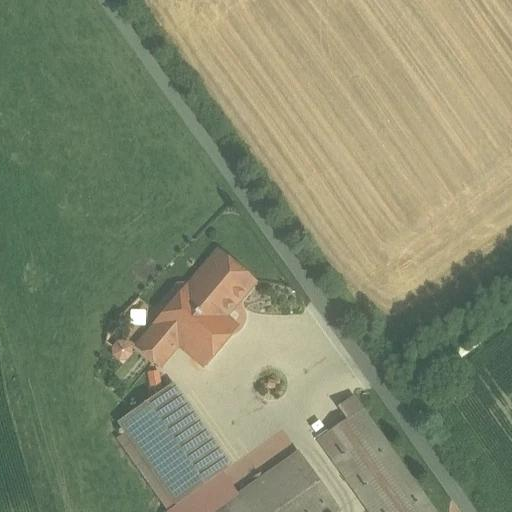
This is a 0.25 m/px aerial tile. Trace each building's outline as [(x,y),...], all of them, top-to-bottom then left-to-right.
[(253,284),(218,254),(138,347),(160,366),(178,345),(203,366),(231,332),(218,321),(232,305),(234,307),(253,284)] [(232,468),(174,385),(111,428),(169,511),(221,475),(232,468)] [(427,386),(418,393),(422,398),(432,392),(427,386)] [(432,511),(352,398),(338,408),(346,421),(319,440),(369,511),(432,511)] [(237,498),(216,511),(338,511),(340,511),(300,454),(237,498)] [(216,511),(237,498),(221,475),(169,511),(216,511)]
